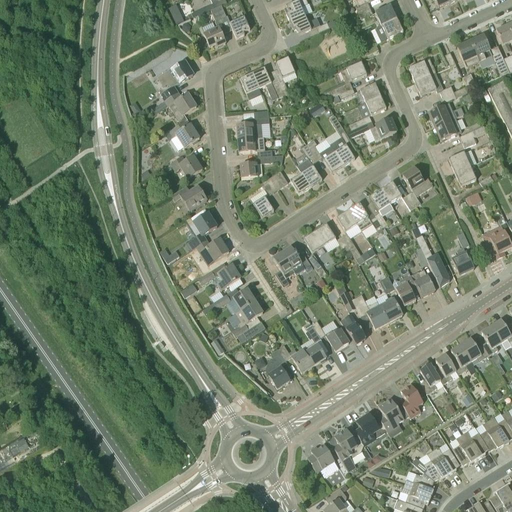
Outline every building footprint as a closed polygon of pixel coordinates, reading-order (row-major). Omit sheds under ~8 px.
[(289,24),(305,17),(301,10),(308,6),(304,0),(295,0),(297,3),(286,9),(289,15),(286,16),(289,24)] [(449,5),(446,0),(433,0),(438,10),(449,5)] [(214,5),(213,6),(192,15),(194,20),(211,13),(216,11),(217,10),(214,5)] [(359,16),(370,10),(368,5),(356,10),(359,16)] [(178,6),(171,9),(177,25),(185,21),(178,6)] [(382,28),(396,21),(390,7),(375,15),(382,28)] [(216,11),(221,21),(226,19),(221,8),(217,10),(216,11)] [(370,10),(359,16),(361,21),(373,16),(370,10)] [(216,23),(221,21),(216,11),(211,13),(216,23)] [(305,17),(289,24),(293,32),(296,31),(298,37),(316,30),(319,35),(335,27),(333,23),(327,25),(320,28),(317,20),(308,24),(305,17)] [(229,26),(232,32),(236,41),(244,37),(243,35),(250,32),(244,19),(229,26)] [(396,21),(382,28),(374,32),(381,45),(403,34),(396,21)] [(508,45),(511,43),(511,39),(507,28),(496,33),(505,55),(511,52),(508,45)] [(225,46),(221,37),(218,31),(204,37),(209,50),(216,47),(217,50),(225,46)] [(470,44),(479,64),(492,59),(483,38),(470,44)] [(466,70),(479,64),(470,44),(457,50),(466,70)] [(376,47),(364,52),(367,58),(378,52),(376,47)] [(444,58),(450,69),(455,66),(450,55),(444,58)] [(509,75),(503,61),(500,55),(492,59),(495,65),(501,79),(509,75)] [(503,61),(509,75),(511,74),(511,57),(503,61)] [(275,66),(282,81),(295,76),(288,60),(275,66)] [(414,85),(436,76),(430,62),(408,71),(414,85)] [(185,65),(171,73),(170,71),(161,77),(170,90),(179,85),(179,86),(193,77),(185,65)] [(361,65),(346,71),(351,84),(367,77),(361,65)] [(283,98),(277,85),(272,87),(264,70),(252,76),(259,91),(266,88),(271,99),(276,97),(278,100),(283,98)] [(262,97),(259,91),(252,76),(240,81),(246,96),(247,96),(250,103),(262,97)] [(442,100),(453,95),(451,89),(450,89),(443,93),(438,81),(436,76),(414,85),(420,99),(435,92),(437,96),(439,95),(442,100)] [(476,89),(471,76),(462,80),(468,92),(476,89)] [(283,82),(277,85),(283,98),(289,96),(287,91),(284,85),(283,82)] [(511,99),(503,83),(488,92),(511,140),(511,99)] [(327,95),(329,100),(339,95),(352,90),(350,85),(346,86),(327,95)] [(366,105),(381,99),(375,86),(360,93),(366,105)] [(164,104),(177,95),(174,89),(160,98),(164,104)] [(352,90),(339,95),(341,101),(355,96),(352,90)] [(181,126),(187,123),(184,117),(196,110),(188,97),(181,101),(177,95),(164,104),(148,114),(149,115),(152,119),(162,112),(167,109),(168,110),(170,109),(181,126)] [(453,95),(442,100),(444,105),(456,100),(453,95)] [(351,133),(371,124),(369,119),(386,111),(381,99),(366,105),(358,108),(363,121),(349,127),(351,133)] [(313,119),(318,115),(313,108),(308,112),(313,119)] [(434,130),(451,123),(445,109),(428,116),(434,130)] [(310,119),(307,112),(300,115),(302,122),(310,119)] [(144,124),(152,119),(149,115),(142,120),(144,124)] [(485,121),(491,131),(499,127),(493,117),(485,121)] [(237,142),(262,140),(261,126),(269,126),(269,119),(254,121),(255,127),(236,129),(237,142)] [(345,135),(335,119),(330,122),(337,133),(326,141),(331,148),(330,149),(343,169),(355,161),(345,146),(350,142),(349,141),(345,135)] [(462,119),(456,121),(460,130),(466,128),(462,119)] [(440,144),(458,136),(462,134),(456,121),(451,123),(434,130),(440,144)] [(345,135),(349,141),(370,132),(375,143),(375,144),(396,135),(391,122),(374,129),(371,124),(351,133),(345,135)] [(187,123),(181,126),(181,127),(171,133),(176,139),(171,142),(178,153),(183,150),(184,151),(199,141),(191,127),(190,128),(187,123)] [(296,136),(293,130),(288,133),(292,139),(296,136)] [(459,139),(462,145),(473,140),(477,138),(475,133),(463,138),(459,139)] [(276,158),(272,158),(272,152),(263,153),(262,140),(237,142),(239,156),(258,154),(258,160),(276,158)] [(473,140),(462,145),(464,151),(476,146),(473,140)] [(343,169),(330,149),(319,156),(314,148),(317,147),(314,142),(306,147),(317,164),(322,160),(332,176),(343,169)] [(317,164),(306,147),(301,151),(303,154),(309,163),(298,170),(302,176),(310,190),(322,182),(312,167),(317,164)] [(472,153),(465,156),(472,169),(478,166),(472,153)] [(454,175),(470,169),(470,168),(464,156),(464,155),(448,162),(454,175)] [(276,158),(258,160),(259,166),(278,164),(278,167),(282,167),(283,157),(276,158)] [(182,159),(173,165),(170,167),(175,174),(181,171),(188,182),(202,172),(193,159),(185,164),(182,159)] [(257,180),(256,166),(240,168),(241,181),(257,180)] [(470,169),(454,175),(460,189),(465,187),(475,183),(475,182),(476,182),(470,169)] [(428,181),(423,184),(414,171),(402,178),(411,192),(412,192),(413,194),(408,197),(415,209),(420,206),(416,199),(432,188),(428,181)] [(151,178),(147,173),(140,177),(144,182),(151,178)] [(270,180),(278,192),(288,186),(280,174),(270,180)] [(299,197),(310,190),(302,176),(290,184),(299,197)] [(490,177),(479,184),(483,189),(493,182),(491,179),(490,177)] [(268,198),(278,192),(270,180),(261,186),(268,198)] [(381,192),(390,206),(401,198),(392,185),(381,192)] [(186,190),(178,195),(171,199),(175,205),(181,201),(190,214),(207,203),(201,195),(198,196),(195,191),(189,195),(186,190)] [(274,213),(265,199),(267,198),(264,192),(251,201),(254,206),(253,207),(262,221),(274,213)] [(378,213),(390,206),(381,192),(369,199),(373,205),(368,209),(374,218),(375,218),(382,230),(388,227),(378,213)] [(410,212),(415,209),(408,197),(403,200),(410,212)] [(469,208),(475,205),(471,198),(465,201),(469,208)] [(374,218),(368,209),(363,212),(359,206),(348,213),(357,227),(361,234),(373,226),(377,234),(382,230),(375,218),(374,218)] [(196,250),(206,243),(203,238),(217,229),(205,211),(191,220),(202,236),(188,245),(192,252),(196,249),(196,250)] [(336,220),(345,234),(357,227),(348,213),(336,220)] [(315,234),(324,248),(335,241),(326,227),(315,234)] [(498,257),(503,254),(511,250),(511,249),(501,228),(481,238),(490,254),(495,252),(498,257)] [(399,235),(396,229),(389,232),(392,238),(399,235)] [(312,255),(324,248),(315,234),(303,241),(312,255)] [(469,248),(463,235),(456,238),(462,250),(457,253),(459,258),(451,262),(459,278),(474,271),(466,256),(463,250),(469,248)] [(359,266),(364,263),(361,257),(350,241),(347,236),(342,240),(349,251),(352,256),(359,266)] [(421,251),(428,267),(440,290),(449,284),(448,281),(449,280),(437,257),(433,259),(422,238),(420,239),(416,241),(421,251)] [(337,243),(339,247),(344,255),(349,251),(342,240),(337,243)] [(206,243),(196,250),(202,260),(209,255),(215,263),(228,255),(220,242),(209,248),(206,243)] [(282,255),(293,272),(296,277),(305,271),(307,274),(312,271),(304,258),(298,261),(291,249),(282,255)] [(349,251),(344,255),(347,260),(352,256),(349,251)] [(372,251),(366,254),(370,259),(375,256),(372,251)] [(422,270),(428,267),(421,251),(414,254),(422,270)] [(387,261),(383,254),(378,257),(381,263),(387,261)] [(283,278),(293,272),(282,255),(273,261),(280,273),(275,276),(283,290),(289,286),(283,278)] [(169,257),(164,261),(167,266),(172,263),(169,257)] [(309,260),(321,279),(326,276),(314,257),(309,260)] [(232,268),(223,273),(217,277),(217,278),(221,284),(216,287),(220,293),(240,281),(232,268)] [(410,278),(416,290),(421,300),(435,294),(424,272),(418,275),(410,278)] [(193,282),(196,277),(190,273),(187,277),(193,282)] [(215,279),(211,273),(198,281),(202,287),(215,279)] [(395,292),(396,292),(404,309),(416,303),(411,293),(416,290),(410,278),(399,283),(399,284),(394,282),(392,288),(395,292)] [(379,284),(386,296),(395,292),(392,288),(388,279),(379,284)] [(316,286),(319,292),(326,288),(322,282),(316,286)] [(184,300),(191,296),(186,290),(180,294),(184,300)] [(240,313),(255,303),(247,292),(232,301),(240,312),(240,313)] [(380,308),(378,304),(370,308),(370,307),(368,309),(361,297),(353,301),(352,298),(353,298),(351,293),(347,295),(356,311),(360,320),(366,316),(375,332),(388,325),(380,308)] [(294,308),(306,300),(302,294),(290,302),(294,308)] [(349,314),(356,311),(347,295),(341,298),(349,314)] [(227,297),(203,312),(205,316),(211,312),(213,314),(231,303),(227,297)] [(380,308),(388,325),(402,318),(392,299),(386,302),(387,304),(380,308)] [(240,313),(240,312),(235,316),(240,325),(238,326),(240,329),(231,334),(232,336),(235,341),(250,332),(246,326),(262,315),(255,303),(240,313)] [(366,341),(350,317),(345,320),(340,324),(345,331),(356,347),(366,341)] [(511,329),(507,332),(501,323),(491,329),(501,346),(507,342),(511,349),(511,348),(511,329)] [(313,330),(320,341),(326,338),(326,337),(317,324),(311,327),(313,330)] [(348,346),(338,329),(326,337),(326,338),(326,339),(336,354),(348,346)] [(496,349),(501,346),(491,329),(481,335),(487,345),(482,348),(488,358),(498,352),(496,349)] [(320,341),(313,330),(307,333),(315,344),(316,344),(320,341)] [(266,344),(268,338),(262,336),(260,342),(266,344)] [(488,358),(482,348),(477,351),(471,341),(461,348),(471,365),(477,361),(479,364),(488,358)] [(326,360),(317,347),(305,355),(314,368),(326,360)] [(224,354),(220,348),(215,351),(219,357),(224,354)] [(305,355),(303,352),(297,355),(297,354),(290,358),(284,348),(278,352),(285,364),(291,360),(301,376),(314,368),(305,355)] [(466,368),(471,365),(461,348),(451,354),(456,363),(451,366),(456,374),(458,377),(468,371),(466,368)] [(279,367),(285,364),(278,352),(272,356),(274,360),(269,363),(275,371),(267,376),(268,377),(277,391),(289,383),(279,367)] [(456,374),(451,366),(445,357),(435,363),(441,373),(436,376),(441,383),(443,387),(452,381),(450,378),(456,374)] [(441,383),(436,376),(430,367),(420,373),(426,383),(421,386),(427,396),(437,390),(435,387),(441,383)] [(407,405),(402,408),(410,421),(421,415),(417,410),(423,406),(412,388),(401,394),(407,405)] [(495,404),(502,399),(498,393),(491,397),(495,404)] [(466,407),(473,403),(468,397),(462,401),(466,407)] [(404,422),(396,410),(391,402),(378,410),(385,420),(379,423),(388,436),(400,429),(398,426),(403,423),(404,422)] [(455,413),(451,406),(445,409),(450,416),(455,413)] [(505,421),(504,422),(511,434),(511,419),(511,420),(507,413),(502,417),(505,421)] [(364,448),(364,449),(376,442),(373,437),(379,433),(369,417),(357,425),(361,432),(356,436),(364,448)] [(463,425),(460,420),(454,423),(457,428),(463,425)] [(511,439),(511,434),(504,422),(497,426),(494,420),(488,423),(503,448),(509,444),(508,442),(511,439)] [(479,438),(488,452),(489,454),(496,449),(498,451),(503,448),(488,423),(482,427),(486,433),(479,438)] [(364,448),(356,436),(351,439),(346,432),(334,440),(341,450),(335,453),(346,471),(354,466),(351,461),(361,455),(364,448)] [(467,434),(461,438),(477,462),(482,459),(481,456),(488,452),(479,438),(477,436),(470,440),(467,434)] [(471,466),(477,462),(461,438),(456,441),(455,441),(459,447),(452,452),(462,468),(470,463),(471,466)] [(16,446),(17,448),(13,450),(17,456),(21,454),(29,449),(24,441),(16,446)] [(335,464),(330,456),(324,448),(318,452),(316,450),(313,451),(314,453),(314,456),(307,460),(317,475),(320,473),(335,464)] [(432,453),(448,478),(453,474),(452,472),(459,468),(449,451),(442,456),(438,450),(432,453)] [(432,453),(427,457),(431,463),(424,467),(416,461),(412,465),(416,469),(422,474),(424,476),(434,484),(441,479),(442,481),(448,478),(432,453)] [(388,480),(390,472),(378,469),(370,474),(371,475),(388,480)] [(431,491),(434,484),(424,476),(421,479),(416,477),(413,484),(406,482),(404,488),(431,499),(433,492),(431,491)] [(371,491),(374,482),(365,479),(362,487),(371,491)] [(511,487),(508,490),(507,488),(501,491),(511,508),(511,487)] [(401,494),(398,502),(423,511),(426,504),(428,505),(431,499),(404,488),(402,494),(401,494)] [(347,511),(343,506),(346,504),(346,499),(340,491),(325,502),(329,508),(324,511),(347,511)] [(511,511),(511,508),(501,491),(495,495),(497,497),(489,502),(495,511),(511,511)] [(422,511),(423,511),(398,502),(395,510),(398,511),(422,511)] [(479,505),(473,509),(474,511),(493,511),(487,503),(480,508),(479,505)]
